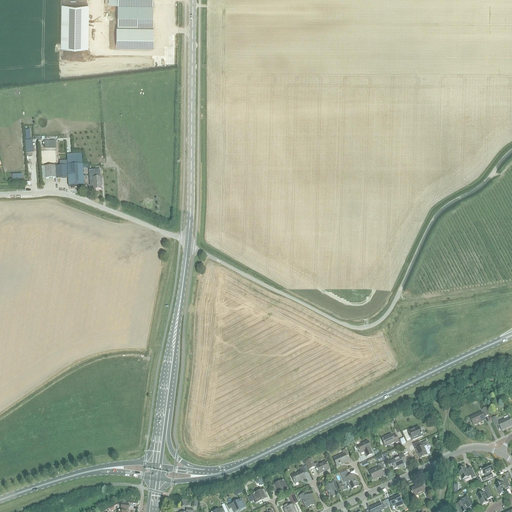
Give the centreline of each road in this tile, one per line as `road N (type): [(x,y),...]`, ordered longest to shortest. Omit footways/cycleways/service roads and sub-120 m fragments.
road 1 (unclassified): [(188,243),(337,322),(369,326),(380,320),(437,209),(485,182),(511,151)]
road 2 (secondary): [(209,474),(511,335)]
road 3 (secondary): [(188,243),(192,0)]
road 4 (unclassified): [(188,243),(61,192),(0,194)]
road 5 (secondary): [(165,406),(188,243)]
